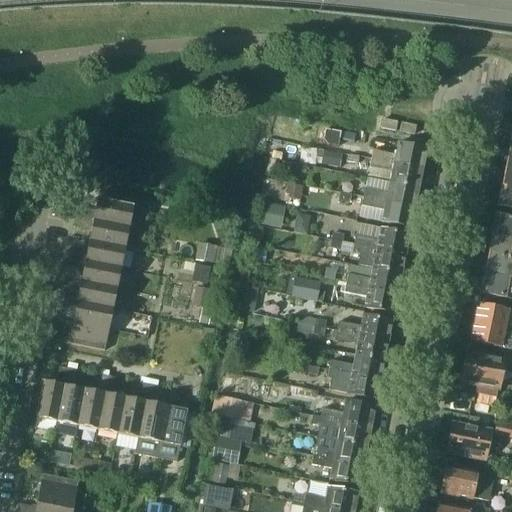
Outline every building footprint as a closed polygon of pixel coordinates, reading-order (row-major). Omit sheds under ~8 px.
[(382,121),(381,130),(395,133),(397,124),(382,121)] [(398,133),(413,136),(415,127),(400,125),(398,133)] [(280,139),(282,129),(275,127),(273,137),(280,139)] [(371,152),(369,161),(421,171),(425,151),(396,145),(394,157),(371,152)] [(341,155),(347,157),(357,159),(359,149),(342,146),(341,155)] [(357,159),(347,157),(346,164),(356,165),(357,159)] [(278,164),(268,161),(264,177),(274,179),(278,164)] [(421,171),(369,161),(368,170),(390,174),(388,184),(417,190),(421,171)] [(511,170),(504,168),(500,188),(511,190),(511,170)] [(417,190),(388,184),(386,195),(364,190),(362,199),(413,209),(417,190)] [(511,190),(500,188),(496,208),(511,210),(511,190)] [(350,196),(339,195),(338,202),(348,204),(350,196)] [(413,209),(362,199),(360,208),(383,212),(380,224),(409,229),(413,209)] [(76,211),(74,219),(128,229),(140,232),(144,211),(132,209),(96,201),(94,212),(93,217),(88,216),(89,213),(76,211)] [(265,203),(262,225),(282,228),(285,206),(265,203)] [(298,213),(294,231),(305,234),(309,215),(298,213)] [(511,220),(494,217),(490,237),(511,241),(511,220)] [(74,219),(73,227),(85,230),(86,227),(91,228),(90,233),(88,243),(124,250),(136,253),(140,232),(128,229),(74,219)] [(408,237),(379,231),(377,242),(354,237),(352,247),(404,257),(408,237)] [(331,235),(330,242),(341,244),(342,237),(331,235)] [(511,241),(490,237),(487,256),(511,260),(511,241)] [(216,264),(219,245),(199,242),(196,261),(216,264)] [(341,244),(330,242),(329,249),(339,251),(341,244)] [(124,250),(88,243),(85,258),(80,257),(81,254),(68,251),(66,260),(120,271),(124,250)] [(400,276),(404,257),(352,247),(350,255),(358,257),(357,267),(371,270),(400,276)] [(511,260),(487,256),(483,275),(511,281),(511,260)] [(120,271),(66,260),(64,268),(77,271),(78,268),(83,269),(80,284),(116,291),(120,271)] [(195,264),(191,285),(207,288),(211,268),(195,264)] [(396,296),(400,276),(371,270),(370,272),(349,268),(347,276),(346,276),(344,285),(396,296)] [(286,297),(291,298),(321,304),(325,281),(290,274),(286,297)] [(511,281),(483,275),(479,295),(509,301),(511,290),(511,281)] [(116,291),(80,284),(77,298),(72,297),(73,294),(60,292),(58,301),(112,311),(116,291)] [(396,296),(344,285),(343,294),(365,299),(363,309),(392,315),(396,296)] [(255,309),(257,289),(245,287),(243,308),(255,309)] [(194,288),(191,306),(215,311),(218,293),(194,288)] [(112,311),(58,301),(56,309),(69,311),(70,309),(75,310),(72,324),(108,331),(112,311)] [(511,312),(477,305),(476,309),(474,313),(474,318),(473,324),(504,330),(511,332),(511,312)] [(390,323),(361,317),(359,328),(337,324),(335,333),(386,343),(390,323)] [(323,331),(325,324),(314,321),(302,319),(301,326),(323,331)] [(108,331),(72,324),(69,336),(61,334),(59,344),(103,353),(108,331)] [(504,330),(473,324),(472,330),(470,335),(470,340),(469,343),(511,351),(511,343),(501,341),(504,330)] [(322,338),(323,331),(301,326),(297,325),(295,333),(322,338)] [(386,343),(335,333),(333,342),(356,346),(354,357),(383,362),(386,343)] [(383,362),(354,357),(352,367),(329,363),(327,371),(379,381),(383,362)] [(501,363),(467,357),(461,383),(476,386),(496,390),(501,363)] [(316,377),(317,369),(293,365),(292,372),(316,377)] [(57,387),(41,384),(34,420),(56,424),(66,371),(58,369),(55,382),(58,382),(57,387)] [(83,392),(69,389),(70,385),(72,385),(75,372),(66,371),(56,424),(76,428),(83,392)] [(379,381),(327,371),(326,380),(348,385),(346,396),(375,402),(379,381)] [(98,395),(83,392),(76,428),(96,432),(107,379),(99,377),(96,390),(99,390),(98,395)] [(124,400),(109,397),(110,393),(113,393),(115,380),(107,379),(96,432),(117,436),(124,400)] [(138,403),(124,400),(117,436),(137,440),(148,387),(139,385),(137,398),(139,398),(138,403)] [(476,386),(475,391),(495,395),(496,390),(476,386)] [(137,440),(134,455),(155,459),(158,444),(165,409),(154,407),(150,406),(151,401),(153,401),(156,389),(148,387),(137,440)] [(253,406),(214,398),(210,416),(249,424),(253,406)] [(158,444),(155,459),(176,463),(179,449),(188,404),(178,402),(176,411),(165,409),(158,444)] [(369,429),(373,409),(343,403),(341,414),(321,410),(319,419),(369,429)] [(369,429),(319,419),(312,418),(310,426),(317,428),(318,428),(316,439),(366,449),(369,429)] [(253,426),(236,423),(223,420),(219,439),(232,441),(250,445),(253,426)] [(511,426),(495,424),(493,435),(511,439),(511,426)] [(487,434),(453,427),(448,454),(482,461),(487,434)] [(236,464),(240,444),(230,442),(216,439),(212,459),(226,462),(236,464)] [(362,468),(366,449),(316,439),(312,458),(362,468)] [(21,447),(19,458),(48,463),(50,453),(21,447)] [(54,452),(52,464),(68,467),(70,455),(54,452)] [(362,468),(312,458),(310,467),(330,471),(328,482),(358,488),(362,468)] [(90,462),(88,471),(101,474),(103,464),(90,462)] [(238,470),(227,468),(215,465),(211,484),(224,486),(225,480),(236,482),(238,470)] [(492,479),(444,470),(440,493),(488,503),(492,479)] [(77,483),(33,474),(31,484),(40,485),(37,498),(73,505),(77,483)] [(202,498),(200,506),(227,511),(230,493),(199,487),(198,497),(202,498)] [(352,511),(356,495),(326,490),(324,501),(304,497),(302,506),(335,511),(352,511)] [(37,498),(35,508),(34,511),(29,511),(30,508),(17,506),(15,511),(71,511),(73,505),(37,498)]
